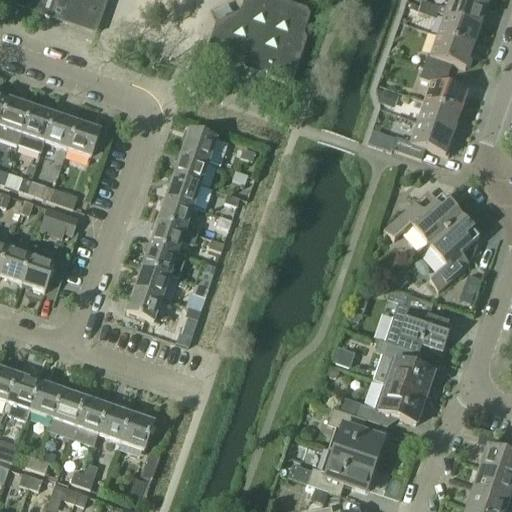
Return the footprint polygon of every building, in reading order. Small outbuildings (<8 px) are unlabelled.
[(18,0),(16,7),(96,35),(108,1),(106,0),(18,0)] [(306,42),(303,36),(309,17),(306,12),(284,4),(281,0),(276,0),(275,1),(272,0),(244,0),(240,14),(215,26),(214,31),(206,53),(224,60),(230,72),(249,63),(262,67),(265,74),(268,80),(291,87),(305,46),(306,42)] [(478,31),(486,11),(455,0),(449,0),(446,9),(438,10),(436,16),(443,18),(478,31)] [(455,0),(486,11),(489,0),(455,0)] [(426,19),(430,7),(421,4),(417,16),(426,19)] [(434,22),(436,16),(438,10),(430,7),(426,19),(434,22)] [(471,51),(478,31),(443,18),(436,39),(471,51)] [(464,73),(471,51),(436,39),(429,59),(427,58),(423,70),(447,78),(450,68),(464,73)] [(466,96),(443,88),(447,78),(423,70),(419,81),(430,85),(423,105),(459,118),(466,96)] [(383,96),(379,107),(391,112),(395,100),(383,96)] [(0,127),(9,103),(0,100),(0,127)] [(0,130),(22,139),(32,111),(9,103),(0,127),(0,130)] [(451,138),(459,118),(423,105),(416,126),(451,138)] [(41,157),(45,146),(54,119),(32,111),(22,139),(18,149),(41,157)] [(67,154),(77,127),(54,119),(45,146),(67,154)] [(444,159),(451,138),(416,126),(409,145),(395,141),(391,153),(420,163),(424,152),(444,159)] [(90,162),(100,135),(77,127),(67,154),(90,162)] [(208,167),(216,144),(188,134),(180,158),(208,167)] [(252,166),(255,157),(243,153),(240,162),(252,166)] [(200,190),(208,167),(180,158),(172,180),(200,190)] [(0,174),(0,188),(4,190),(8,178),(0,174)] [(243,189),(246,181),(235,177),(232,185),(243,189)] [(192,213),(200,190),(172,180),(165,203),(192,213)] [(22,182),(18,195),(27,198),(31,185),(22,182)] [(49,205),(54,193),(31,185),(27,198),(49,205)] [(72,213),(77,201),(54,193),(49,205),(72,213)] [(0,210),(6,212),(10,200),(1,197),(0,201),(0,210)] [(236,211),(238,203),(227,199),(224,207),(236,211)] [(428,250),(459,222),(441,201),(422,217),(414,208),(383,234),(384,235),(385,234),(394,244),(410,229),(428,250)] [(184,235),(192,213),(165,203),(157,226),(184,235)] [(28,220),(32,208),(24,205),(20,217),(28,220)] [(47,213),(43,225),(65,233),(64,238),(71,241),(77,224),(70,221),(47,213)] [(227,235),(230,226),(219,222),(216,230),(227,235)] [(460,259),(478,243),(459,222),(428,250),(446,270),(429,284),(438,294),(437,295),(438,296),(468,269),(460,259)] [(196,240),(184,235),(157,226),(149,248),(176,258),(181,243),(194,247),(196,240)] [(220,257),(222,249),(210,245),(208,253),(220,257)] [(168,281),(176,258),(149,248),(141,271),(168,281)] [(0,280),(21,288),(30,260),(7,252),(0,272),(0,280)] [(30,260),(21,288),(44,296),(48,283),(60,287),(67,266),(55,262),(53,268),(30,260)] [(203,267),(200,275),(212,279),(215,271),(203,267)] [(161,303),(168,281),(141,271),(133,294),(161,303)] [(204,302),(207,294),(195,290),(193,298),(204,302)] [(153,326),(161,303),(133,294),(125,317),(153,326)] [(397,308),(384,346),(418,358),(422,347),(441,353),(450,326),(429,319),(433,308),(407,299),(404,310),(397,308)] [(196,325),(199,317),(187,313),(184,321),(196,325)] [(178,342),(176,348),(186,352),(190,342),(185,340),(178,342)] [(433,375),(414,369),(418,358),(384,346),(378,344),(374,356),(381,359),(378,369),(380,373),(391,377),(387,389),(424,402),(433,375)] [(339,353),(335,367),(348,372),(353,358),(339,353)] [(0,404),(7,407),(17,378),(0,372),(0,404)] [(7,407),(3,418),(26,426),(30,415),(39,386),(17,378),(7,407)] [(52,422),(62,394),(39,386),(30,415),(52,422)] [(415,429),(424,402),(387,389),(383,402),(378,400),(374,413),(360,409),(356,421),(365,424),(387,432),(391,420),(415,429)] [(71,441),(85,401),(62,394),(52,422),(48,434),(71,441)] [(94,449),(98,438),(108,409),(85,401),(71,441),(94,449)] [(120,446),(130,417),(108,409),(98,438),(120,446)] [(383,443),(361,436),(365,424),(356,421),(332,413),(327,429),(338,433),(330,455),(374,469),(383,443)] [(144,454),(153,425),(151,425),(152,422),(151,420),(142,417),(140,418),(139,420),(130,417),(120,446),(144,454)] [(511,482),(511,459),(486,451),(479,471),(511,482)] [(364,496),(374,469),(330,455),(323,476),(312,472),(306,488),(339,500),(343,489),(364,496)] [(34,474),(38,463),(29,460),(25,471),(34,474)] [(48,466),(38,463),(34,474),(44,477),(48,466)] [(509,504),(511,494),(511,482),(479,471),(472,492),(509,504)] [(80,489),(84,478),(75,475),(71,486),(80,489)] [(28,491),(32,481),(23,478),(19,488),(28,491)] [(90,493),(93,481),(84,478),(80,489),(90,493)] [(38,495),(42,484),(32,481),(28,491),(38,495)] [(135,481),(127,505),(138,509),(146,485),(135,481)] [(465,511),(505,511),(509,504),(472,492),(465,511)] [(74,507),(77,497),(68,494),(65,504),(74,507)] [(84,511),(87,500),(77,497),(74,507),(84,511)]
